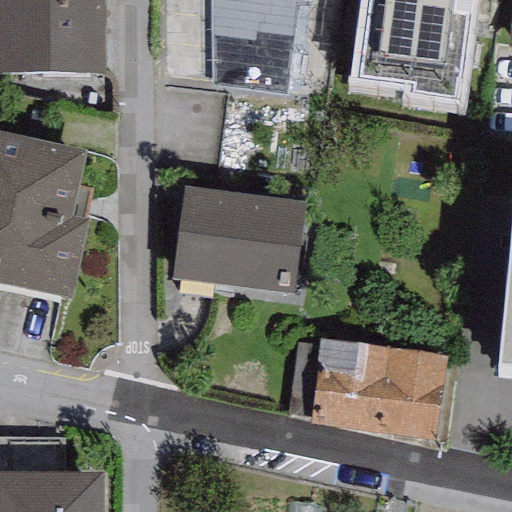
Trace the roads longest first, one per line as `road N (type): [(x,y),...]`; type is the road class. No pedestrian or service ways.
road 1 (residential): [(135,0),(135,419)]
road 2 (residential): [(511,503),(135,419)]
road 3 (residential): [(135,419),(0,386)]
